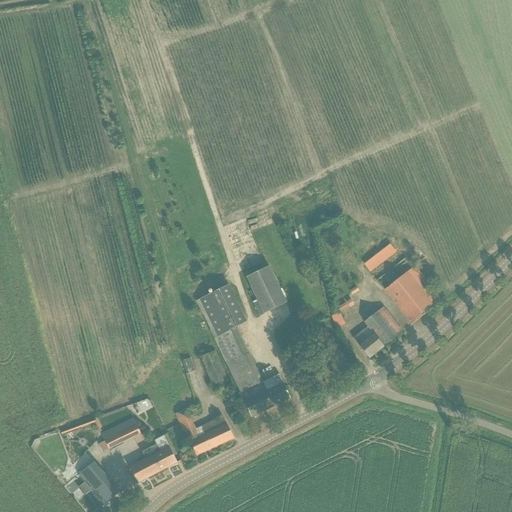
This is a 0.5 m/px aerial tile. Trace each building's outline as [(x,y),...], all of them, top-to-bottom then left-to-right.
[(369,272),(396,252),(390,245),(364,265),(369,272)] [(268,266),(246,277),(264,314),(286,303),(268,266)] [(412,325),(442,301),(415,266),(384,290),(412,325)] [(196,301),(214,338),(236,328),(247,323),(228,285),(196,301)] [(352,338),(362,351),(369,359),(402,332),(381,305),(362,320),(367,326),(352,338)] [(336,328),(344,324),(340,314),(331,318),(336,328)] [(236,328),(214,338),(241,393),(263,382),(262,382),(236,328)] [(201,359),(208,375),(215,392),(229,385),(216,353),(201,359)] [(190,358),(182,361),(186,374),(194,372),(190,358)] [(307,358),(292,365),(297,374),(311,367),(307,358)] [(278,374),(262,382),(263,382),(267,391),(264,392),(271,408),(290,399),(278,374)] [(241,393),(240,393),(251,417),(271,408),(264,392),(267,391),(263,382),(241,393)] [(195,430),(190,417),(195,415),(192,407),(175,414),(183,433),(185,432),(192,447),(196,456),(234,439),(223,417),(195,430)] [(109,449),(141,434),(133,419),(101,434),(109,449),(108,449),(109,449)] [(129,468),(133,475),(138,483),(177,463),(173,454),(163,436),(154,441),(156,445),(148,450),(143,452),(146,459),(129,468)] [(92,461),(77,475),(104,505),(119,491),(92,461)]
